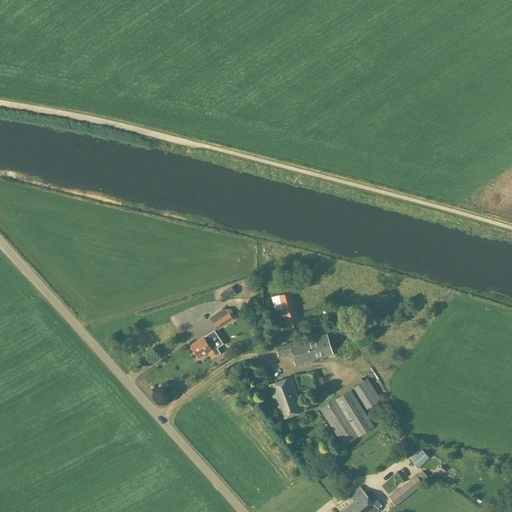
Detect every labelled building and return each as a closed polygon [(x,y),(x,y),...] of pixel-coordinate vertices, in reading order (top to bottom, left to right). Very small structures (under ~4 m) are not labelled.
[(220,295),(225,302),(237,294),(232,287),(220,295)] [(305,314),(298,316),(292,292),(277,296),(287,330),(308,324),(305,314)] [(218,330),(234,319),(229,312),(226,315),(222,309),(209,317),(218,330)] [(208,334),(203,337),(190,346),(199,359),(208,353),(212,359),(221,353),(217,348),(223,344),(215,331),(208,334)] [(296,342),(289,345),(289,344),(276,348),(278,357),(292,353),(296,365),(333,354),(327,335),(297,344),(296,342)] [(323,391),(318,371),(298,376),(301,385),(308,383),(311,394),(323,391)] [(270,385),(282,420),(303,412),(291,377),(270,385)] [(351,390),(336,400),(320,409),(344,446),(359,436),(374,426),(364,411),(381,400),(368,379),(351,390)] [(418,446),(407,457),(419,468),(430,458),(418,446)] [(394,505),(396,507),(423,484),(423,483),(430,478),(423,470),(417,476),(416,475),(388,497),(394,505)] [(375,511),(379,510),(363,492),(352,501),(353,502),(342,511),(375,511)]
